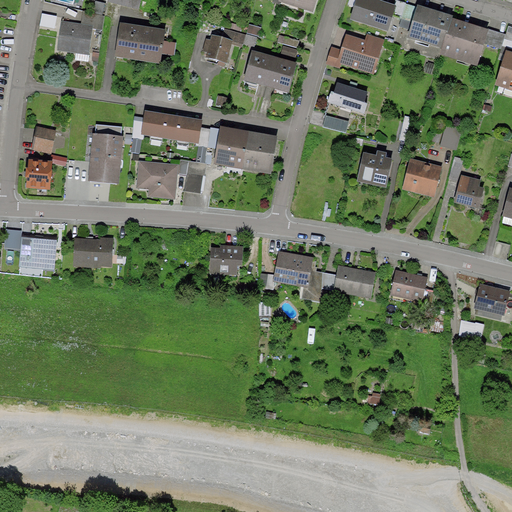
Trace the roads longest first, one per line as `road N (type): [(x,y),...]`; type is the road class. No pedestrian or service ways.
road 1 (primary): [(450,511),(197,461),(0,442)]
road 2 (residential): [(18,78),(295,130)]
road 3 (residential): [(6,209),(276,227)]
road 4 (residential): [(276,227),(511,274)]
road 5 (track): [(447,258),(466,494)]
road 6 (residential): [(336,0),(295,130)]
road 7 (residential): [(18,78),(6,209)]
